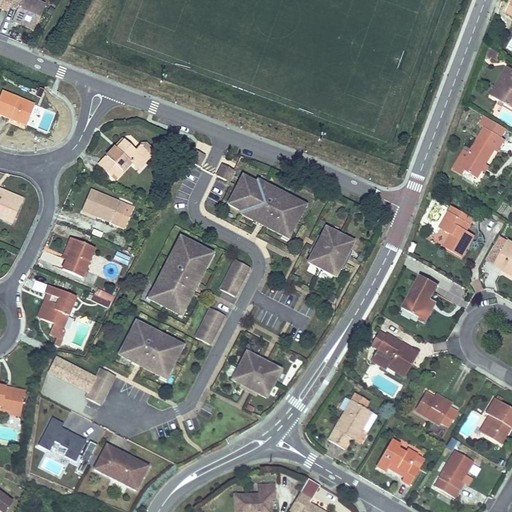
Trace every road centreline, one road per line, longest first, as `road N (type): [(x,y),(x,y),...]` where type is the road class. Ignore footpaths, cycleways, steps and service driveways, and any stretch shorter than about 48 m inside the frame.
road 1 (residential): [(405,210),(114,93)]
road 2 (unclassified): [(278,424),(362,301),(405,210)]
road 3 (unclassified): [(405,210),(484,0)]
road 4 (residential): [(1,296),(45,219),(45,164)]
road 5 (unclassified): [(157,511),(184,481),(262,439)]
road 6 (residential): [(511,315),(482,313),(465,329),(465,349),(511,381)]
